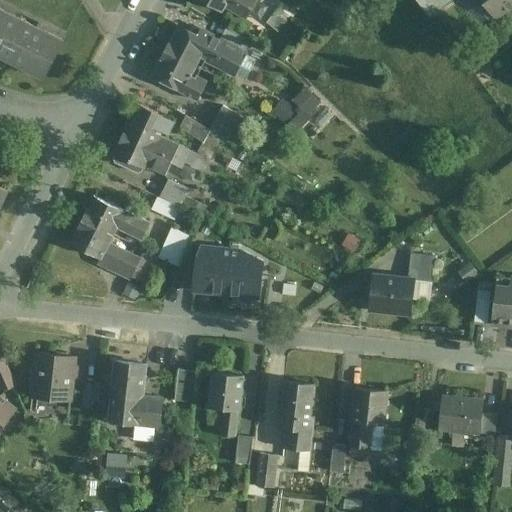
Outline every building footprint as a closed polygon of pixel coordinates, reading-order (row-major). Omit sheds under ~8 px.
[(201,0),(223,12),(226,7),(247,19),(257,0),(201,0)] [(452,0),(414,0),(429,18),(453,0),(452,0)] [(511,0),(481,0),(495,18),(511,5),(511,0)] [(291,16),(280,8),(269,23),(280,31),(291,16)] [(63,41),(0,10),(0,55),(46,77),(63,41)] [(192,32),(178,25),(178,26),(178,25),(165,51),(196,67),(201,56),(236,74),(246,79),(256,60),(246,54),(224,43),(195,27),(192,32)] [(252,44),(230,31),(224,43),(246,54),(252,44)] [(196,67),(165,51),(152,76),(199,100),(208,82),(192,74),(196,67)] [(284,95),(271,110),(287,124),(301,109),(307,115),(321,100),(304,85),(290,101),(284,95)] [(158,113),(137,103),(122,134),(139,142),(139,143),(178,161),(178,160),(183,163),(184,162),(189,150),(160,136),(161,135),(156,132),(157,129),(169,134),(174,122),(163,117),(163,116),(158,113)] [(224,110),(212,130),(224,138),(236,117),(224,110)] [(209,130),(186,116),(180,128),(203,142),(210,131),(209,130)] [(221,139),(210,131),(203,142),(198,152),(210,159),(221,139)] [(178,161),(139,143),(139,142),(122,134),(114,153),(145,167),(146,166),(165,175),(171,163),(181,168),(183,163),(178,160),(178,161)] [(189,150),(184,162),(191,166),(197,154),(189,150)] [(210,159),(198,152),(197,154),(191,166),(203,174),(210,159)] [(181,168),(171,163),(165,175),(164,178),(168,180),(174,183),(181,168)] [(174,183),(168,180),(160,197),(180,207),(189,190),(174,183)] [(0,184),(0,210),(10,190),(0,184)] [(150,222),(93,195),(82,219),(113,234),(117,226),(143,238),(150,222)] [(180,207),(160,197),(155,208),(175,217),(180,207)] [(113,234),(82,219),(71,244),(101,258),(99,264),(131,279),(141,258),(110,243),(114,234),(113,234)] [(193,238),(174,228),(161,257),(180,267),(193,238)] [(232,249),(202,246),(199,254),(195,290),(227,293),(232,249)] [(262,261),(239,250),(232,249),(227,293),(258,297),(262,261)] [(329,249),(322,264),(335,270),(342,256),(329,249)] [(434,256),(410,254),(408,278),(414,279),(412,298),(429,300),(434,256)] [(408,278),(378,275),(374,309),(410,313),(412,298),(414,279),(408,278)] [(510,287),(497,286),(492,324),(511,325),(511,278),(510,287)] [(492,292),(479,290),(475,321),(488,323),(492,292)] [(37,352),(32,396),(39,397),(42,401),(54,402),(59,399),(70,400),(73,379),(77,375),(78,367),(74,363),(75,356),(37,352)] [(3,358),(0,359),(0,385),(6,389),(15,386),(3,358)] [(147,365),(116,361),(109,420),(135,423),(134,439),(154,441),(156,425),(160,425),(163,398),(143,395),(147,365)] [(198,370),(179,368),(176,399),(194,401),(198,370)] [(245,375),(215,371),(211,406),(227,408),(224,433),(237,434),(240,409),(241,409),(245,375)] [(315,383),(285,380),(280,426),(288,427),(310,430),(310,428),(315,383)] [(97,383),(85,382),(82,410),(94,411),(97,383)] [(389,391),(357,387),(353,423),(356,423),(353,446),(371,448),(374,425),(384,427),(389,391)] [(484,402),(445,397),(441,428),(480,433),(481,421),(484,402)] [(0,430),(14,413),(0,402),(0,430)] [(481,421),(480,433),(495,435),(497,423),(481,421)] [(384,427),(374,425),(371,448),(382,450),(384,427)] [(310,430),(288,427),(286,447),(311,450),(314,429),(310,428),(310,430)] [(254,436),(240,434),(237,461),(251,462),(254,436)] [(511,463),(511,437),(500,436),(496,470),(511,472),(511,463)] [(348,444),(334,443),(330,471),(345,473),(348,444)] [(280,455),(262,453),(259,484),(276,486),(280,455)] [(126,465),(107,464),(106,475),(125,477),(126,465)] [(511,472),(496,470),(494,485),(509,487),(511,472)] [(16,499),(0,487),(0,510),(2,511),(6,511),(11,505),(16,499)] [(28,511),(33,506),(19,495),(16,499),(11,505),(20,511),(28,511)]
